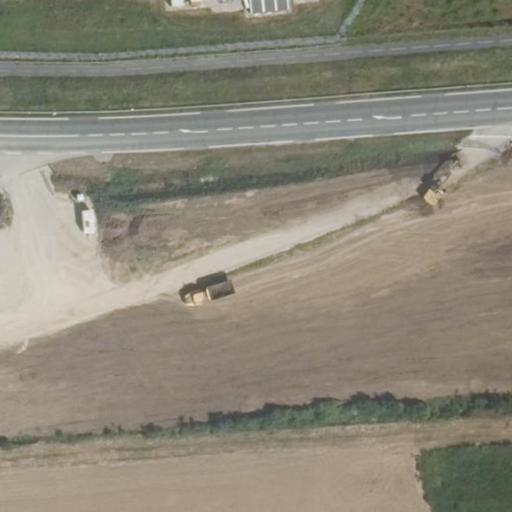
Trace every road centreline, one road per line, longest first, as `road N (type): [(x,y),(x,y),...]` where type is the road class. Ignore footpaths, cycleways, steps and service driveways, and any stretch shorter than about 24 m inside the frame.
road 1 (track): [(511,424),(0,456)]
road 2 (secondary): [(511,111),(189,135),(0,138)]
